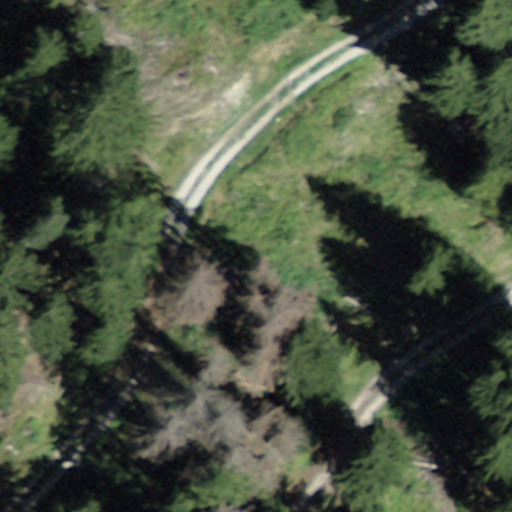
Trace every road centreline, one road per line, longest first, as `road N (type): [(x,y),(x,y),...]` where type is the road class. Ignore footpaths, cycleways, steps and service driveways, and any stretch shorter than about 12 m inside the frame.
road 1 (track): [(428,0),(310,68),(231,140),(201,178),(179,266),(127,387),(18,511)]
road 2 (track): [(301,511),(328,473),(342,430),(373,392),(402,365),(511,304)]
